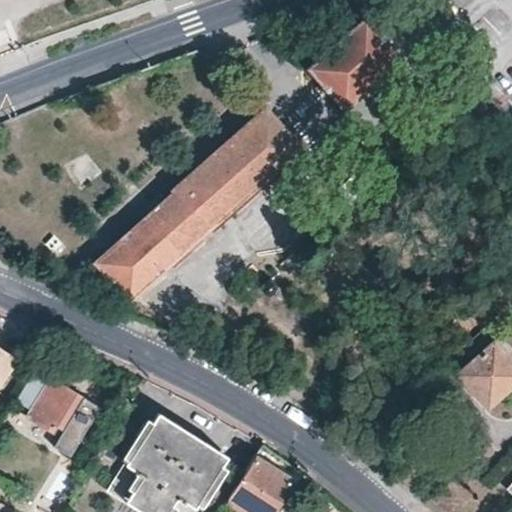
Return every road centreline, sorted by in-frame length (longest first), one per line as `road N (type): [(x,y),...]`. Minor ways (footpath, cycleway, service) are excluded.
road 1 (tertiary): [(0,289),(250,403),(389,511)]
road 2 (tertiary): [(262,0),(0,93)]
